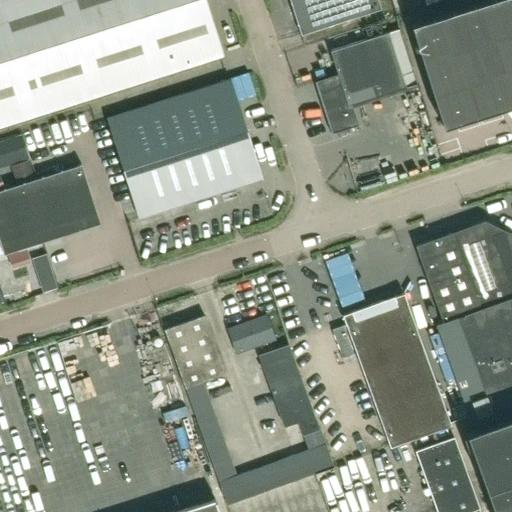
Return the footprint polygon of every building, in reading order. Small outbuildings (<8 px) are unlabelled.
[(222,56),(204,0),(0,0),(0,125),(170,71),(170,73),(222,56)] [(289,0),(301,34),(381,9),(378,0),(289,0)] [(443,127),(511,105),(511,0),(488,0),(411,25),(443,127)] [(400,29),(388,32),(330,51),(338,74),(316,81),(333,132),(358,124),(351,104),(417,83),(400,29)] [(262,179),(229,78),(107,119),(140,218),(262,179)] [(22,134),(3,140),(11,164),(29,158),(22,134)] [(100,223),(81,164),(0,190),(0,242),(4,254),(20,249),(26,247),(100,223)] [(511,297),(511,235),(483,221),(415,245),(442,321),(480,308),(480,309),(511,297)] [(26,247),(20,249),(25,263),(30,261),(26,247)] [(57,287),(53,273),(39,278),(43,291),(57,287)] [(19,303),(31,299),(25,280),(13,284),(19,303)] [(450,425),(403,294),(344,315),(391,446),(450,425)] [(511,350),(511,297),(436,325),(453,372),(511,350)] [(235,354),(276,339),(266,314),(226,328),(235,354)] [(205,315),(165,330),(186,387),(204,381),(226,373),(205,315)] [(344,325),(332,329),(342,357),(354,353),(344,325)] [(319,428),(289,344),(260,355),(285,426),(299,421),(303,434),(319,428)] [(511,403),(511,350),(453,372),(470,419),(511,403)] [(232,459),(204,381),(186,387),(228,505),(333,467),(325,445),(319,428),(303,434),(309,450),(238,476),(232,459)] [(494,511),(511,511),(511,415),(466,432),(494,511)] [(464,511),(478,507),(453,437),(415,450),(437,511),(464,511)] [(218,511),(214,498),(170,511),(218,511)]
